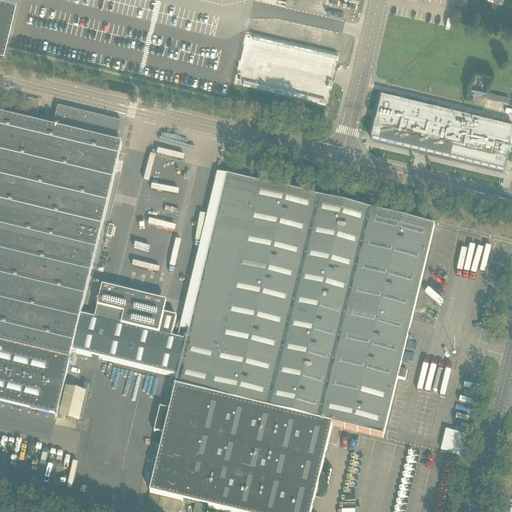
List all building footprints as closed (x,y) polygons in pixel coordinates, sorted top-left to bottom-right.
[(0,0),(0,46),(4,48),(16,0),(0,0)] [(509,102),(486,96),(485,101),(508,107),(509,102)] [(511,130),(382,99),(378,113),(371,141),(417,152),(417,151),(419,152),(420,155),(424,156),(427,153),(428,154),(428,155),(505,173),(511,147),(511,130)] [(0,404),(56,418),(66,376),(67,375),(71,356),(72,353),(170,376),(177,378),(175,388),(170,411),(160,409),(154,433),(164,436),(159,458),(156,457),(152,474),(155,475),(151,491),(150,491),(150,494),(216,510),(225,511),(311,511),(312,510),(315,498),(324,460),(332,426),(344,428),(384,438),(383,438),(398,379),(405,380),(406,376),(407,371),(400,369),(434,227),(344,205),(255,183),(230,285),(207,279),(205,287),(228,292),(215,346),(186,339),(186,342),(177,340),(121,326),(124,315),(97,308),(95,320),(81,316),(120,152),(122,147),(116,145),(121,123),(60,108),(59,114),(56,113),(55,118),(52,130),(33,125),(0,117),(0,404)] [(59,415),(79,420),(86,392),(65,387),(59,415)] [(441,450),(461,455),(466,435),(446,430),(441,450)]
